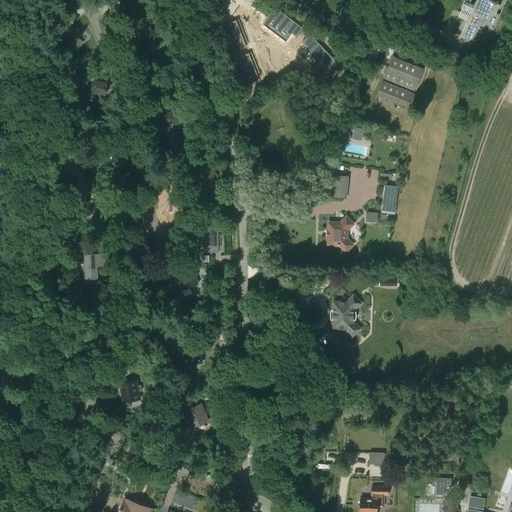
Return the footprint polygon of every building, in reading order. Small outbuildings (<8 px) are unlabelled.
[(265,0),(261,0),(256,8),(269,17),(276,8),(265,0)] [(476,0),(461,35),(473,40),(483,17),(488,19),(491,12),(495,14),(499,4),(497,3),(498,0),(476,0)] [(269,17),(263,25),(269,29),(281,12),(276,8),(269,17)] [(281,12),(269,29),(274,33),(287,16),(281,12)] [(287,16),(274,33),(280,37),(292,21),(287,16)] [(236,21),(217,28),(219,34),(239,27),(236,21)] [(292,21),(280,37),(285,41),(291,33),(297,38),(303,29),(292,21)] [(81,31),(75,26),(75,27),(73,26),(63,36),(77,49),(83,42),(78,37),(81,34),(80,32),(81,31)] [(239,27),(219,34),(222,41),(241,34),(239,27)] [(151,29),(150,28),(139,37),(152,51),(158,45),(153,40),(157,36),(156,35),(157,34),(152,28),(151,29)] [(241,34),(222,41),(224,48),(243,40),(241,34)] [(307,47),(300,54),(305,59),(320,45),(310,35),(302,42),(307,47)] [(243,40),(224,48),(226,54),(246,47),(243,40)] [(380,47),(366,42),(363,51),(376,56),(380,47)] [(320,45),(305,59),(309,64),(324,50),(320,45)] [(324,50),(309,64),(314,69),(321,62),(326,67),(334,60),(324,50)] [(248,53),(229,61),(232,67),(251,60),(248,53)] [(423,69),(392,57),(384,78),(414,90),(423,69)] [(251,60),(232,67),(234,74),(253,66),(251,60)] [(253,66),(234,74),(236,80),(256,73),(253,66)] [(256,73),(236,80),(239,87),(258,79),(256,73)] [(107,83),(93,81),(90,99),(98,101),(100,93),(105,94),(107,83)] [(413,93),(382,81),(376,95),(408,107),(413,93)] [(178,112),(163,112),(163,131),(172,131),(172,123),(177,124),(178,112)] [(122,150),(112,145),(106,158),(122,166),(126,158),(120,155),(122,150)] [(90,172),(80,159),(66,170),(76,183),(90,172)] [(216,174),(205,162),(192,175),(203,186),(216,174)] [(348,176),(333,174),(331,196),(343,197),(344,191),(347,192),(348,176)] [(398,187),(384,185),(381,212),(394,213),(398,187)] [(345,217),(339,223),(328,223),(328,230),(327,230),(327,237),(327,245),(338,245),(344,251),(351,245),(345,238),(346,230),(352,224),(345,217)] [(217,222),(205,223),(205,234),(206,251),(218,251),(218,234),(217,222)] [(74,251),(69,239),(64,241),(69,253),(74,251)] [(106,266),(105,254),(85,255),(85,278),(97,278),(97,266),(106,266)] [(191,266),(175,272),(180,287),(182,291),(198,285),(197,281),(191,266)] [(380,277),(379,286),(398,287),(398,277),(380,277)] [(355,296),(352,296),(345,302),(336,301),(333,303),(333,325),(335,327),(345,328),(351,334),(354,334),(359,329),(359,326),(353,320),(353,310),(360,304),(360,301),(355,296)] [(202,362),(201,345),(189,346),(190,363),(202,362)] [(178,363),(190,363),(189,346),(177,346),(178,363)] [(328,363),(328,349),(319,350),(319,363),(328,363)] [(356,373),(346,350),(336,354),(346,377),(356,373)] [(139,396),(137,380),(119,383),(122,399),(139,396)] [(207,418),(201,403),(184,410),(192,428),(208,421),(207,418)] [(384,452),(369,452),(369,464),(384,464),(384,452)] [(438,477),(437,493),(448,494),(448,487),(450,487),(450,477),(438,477)] [(389,486),(372,486),(371,499),(359,498),(358,511),(376,511),(377,507),(384,507),(385,495),(388,495),(389,486)] [(470,496),(469,506),(482,508),(484,498),(470,496)] [(135,503),(124,499),(121,507),(120,509),(121,509),(119,511),(152,511),(153,509),(143,506),(144,503),(136,500),(135,503)]
